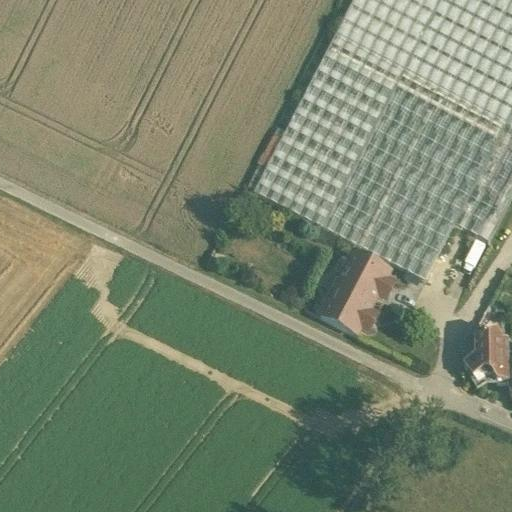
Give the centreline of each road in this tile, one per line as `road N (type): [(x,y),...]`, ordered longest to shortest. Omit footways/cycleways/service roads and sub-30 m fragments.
road 1 (track): [(437,396),(0,185)]
road 2 (track): [(437,396),(348,511)]
